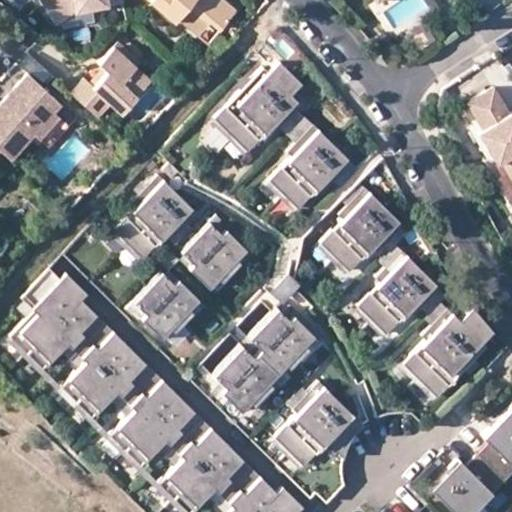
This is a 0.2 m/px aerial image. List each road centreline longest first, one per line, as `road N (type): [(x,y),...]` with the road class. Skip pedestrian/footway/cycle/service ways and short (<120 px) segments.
road 1 (residential): [(386,96),(511,300)]
road 2 (residential): [(511,28),(386,96)]
road 3 (residential): [(301,0),(386,96)]
